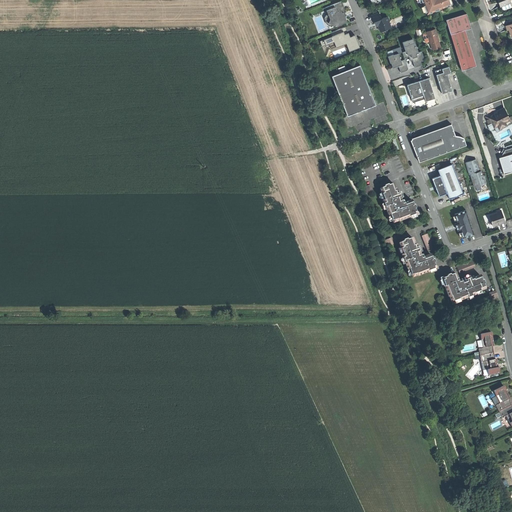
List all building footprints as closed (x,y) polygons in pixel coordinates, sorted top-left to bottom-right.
[(421,0),(424,6),(425,5),(428,13),(434,11),(434,12),(441,9),(440,8),(443,6),(444,8),(448,6),(447,5),(451,4),(449,0),(421,0)] [(510,3),(511,3),(509,0),(497,0),(499,3),(500,7),(502,6),(503,9),(504,10),(510,7),(511,6),(510,3)] [(346,12),(342,1),(325,8),(328,14),(330,19),(328,23),(332,25),(336,27),(347,22),(345,16),(344,16),(343,15),(342,13),(346,12)] [(379,13),(371,16),(374,22),(375,22),(376,21),(378,26),(380,32),(383,31),(384,31),(387,30),(388,28),(390,28),(388,24),(389,22),(389,21),(387,17),(382,19),(379,13)] [(446,20),(462,71),(470,68),(476,66),(465,30),(471,29),(467,13),(446,20)] [(330,19),(328,14),(326,15),(324,18),(327,24),(332,27),(332,25),(328,23),(330,19)] [(345,27),(331,33),(332,37),(320,41),(322,46),(334,42),(336,47),(348,42),(351,51),(360,47),(355,36),(353,37),(353,36),(350,37),(348,33),(345,27)] [(427,32),(430,41),(430,42),(431,46),(432,49),(441,47),(439,40),(436,29),(427,31),(427,32)] [(413,40),(408,42),(409,45),(404,47),(406,52),(407,51),(408,51),(409,54),(408,54),(411,61),(413,60),(415,65),(415,67),(421,65),(424,59),(422,51),(418,52),(415,43),(413,40)] [(401,61),(398,53),(393,55),(393,54),(388,56),(390,63),(391,63),(393,68),(398,66),(400,72),(406,70),(408,68),(405,59),(401,61)] [(363,110),(376,105),(360,65),(332,76),(348,116),(363,110)] [(442,94),(452,90),(447,74),(451,73),(449,66),(435,71),(442,94)] [(421,86),(431,83),(429,77),(419,80),(421,86)] [(421,86),(419,80),(407,83),(410,92),(412,99),(415,101),(425,98),(421,86)] [(431,83),(421,86),(425,98),(425,100),(431,98),(435,97),(431,83)] [(510,120),(509,118),(504,107),(497,110),(498,114),(495,115),(494,113),(487,116),(490,121),(492,120),(496,127),(498,126),(499,129),(507,125),(506,122),(510,120)] [(352,119),(345,122),(347,129),(354,126),(352,119)] [(411,140),(419,162),(466,145),(464,138),(461,137),(455,136),(451,124),(430,132),(412,139),(412,140),(411,140)] [(505,174),(511,171),(511,150),(507,152),(502,155),(503,156),(500,157),(505,174)] [(470,174),(480,171),(476,159),(466,163),(469,175),(470,174)] [(449,199),(463,193),(452,164),(438,169),(440,175),(432,178),(435,187),(439,196),(447,193),(449,199)] [(481,171),(480,171),(470,174),(475,187),(486,184),(484,179),(485,179),(484,176),(482,175),(482,173),(481,171)] [(412,200),(403,204),(400,198),(397,190),(396,190),(393,183),(380,189),(384,200),(383,200),(388,215),(390,214),(393,223),(399,220),(399,221),(410,217),(409,216),(417,213),(412,200)] [(366,194),(373,191),(370,185),(364,187),(366,194)] [(466,210),(455,214),(457,222),(460,229),(463,238),(474,234),(466,210)] [(499,224),(505,222),(501,210),(497,211),(498,212),(489,215),(493,226),(499,224)] [(428,252),(434,249),(428,233),(422,236),(428,252)] [(418,275),(429,271),(428,271),(436,268),(431,254),(422,258),(419,251),(416,244),(415,244),(412,237),(399,243),(403,254),(402,255),(407,269),(409,268),(412,277),(418,275)] [(387,247),(394,244),(391,238),(385,240),(387,247)] [(459,273),(475,267),(473,261),(457,267),(459,273)] [(474,293),(485,288),(480,275),(473,278),(473,276),(466,279),(459,282),(455,273),(442,278),(445,286),(444,286),(449,297),(451,302),(460,298),(460,300),(475,295),(474,293)] [(491,299),(498,297),(496,290),(489,293),(491,299)] [(480,356),(493,353),(492,346),(493,346),(492,340),(491,341),(490,340),(490,338),(492,338),(491,332),(480,334),(483,348),(478,349),(480,356)] [(495,360),(493,353),(480,356),(481,363),(486,362),(488,376),(499,373),(498,367),(496,368),(496,367),(496,366),(497,365),(496,359),(495,360)] [(499,412),(511,405),(508,399),(509,399),(506,393),(505,394),(505,393),(504,392),(506,391),(503,386),(493,391),(496,397),(500,403),(496,405),(499,412)] [(511,406),(511,405),(499,412),(502,418),(506,416),(511,427),(511,406)]
